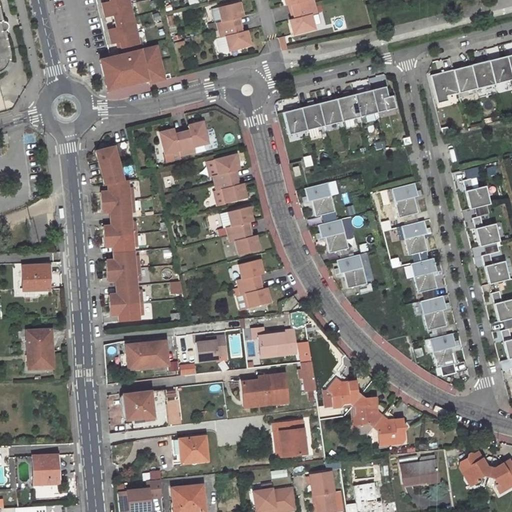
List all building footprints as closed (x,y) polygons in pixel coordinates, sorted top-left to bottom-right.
[(164,79),(156,46),(140,50),(127,0),(109,0),(109,1),(101,3),(105,18),(113,16),(116,27),(108,29),(111,44),(116,43),(120,42),(123,55),(119,55),(100,60),(101,64),(104,76),(106,75),(112,88),(112,89),(126,85),(147,80),(148,83),(164,79)] [(293,11),(313,6),(311,0),(306,0),(284,0),(286,6),(291,4),(293,11)] [(219,8),(222,22),(216,23),(218,29),(239,24),(237,17),(243,16),(240,3),(219,8)] [(293,34),(314,29),(310,14),(315,13),(313,7),(313,6),(293,11),(295,18),(289,19),(293,34)] [(0,72),(2,72),(5,68),(8,63),(9,57),(0,19),(0,72)] [(225,35),(228,50),(250,45),(246,29),(240,30),(239,24),(218,29),(219,36),(225,35)] [(511,80),(506,56),(488,61),(494,84),(511,80)] [(494,84),(488,61),(470,65),(476,88),(494,84)] [(476,88),(470,65),(452,70),(458,93),(476,88)] [(458,93),(452,70),(430,75),(437,103),(448,100),(447,96),(458,93)] [(106,75),(104,76),(106,89),(112,88),(106,75)] [(395,108),(392,96),(387,97),(385,86),(371,90),(376,112),(391,109),(395,108)] [(376,112),(371,90),(353,94),(359,117),(376,112)] [(359,117),(353,94),(335,99),(341,121),(359,117)] [(341,121),(335,99),(318,103),(323,126),(339,122),(341,121)] [(323,126),(318,103),(300,108),(306,130),(323,126)] [(306,130),(300,108),(282,112),(288,135),(306,130)] [(193,147),(207,143),(202,122),(187,126),(188,131),(182,133),(187,153),(194,152),(193,147)] [(164,154),(178,150),(179,155),(187,153),(182,133),(175,134),(174,129),(159,133),(164,154)] [(115,147),(97,152),(101,169),(119,164),(115,147)] [(178,150),(164,154),(166,161),(180,158),(179,155),(178,150)] [(235,155),(213,160),(218,174),(212,176),(214,183),(235,178),(233,171),(238,169),(235,155)] [(206,162),(209,176),(212,176),(218,174),(213,160),(206,162)] [(101,169),(105,185),(109,185),(123,181),(119,164),(101,169)] [(478,176),(476,167),(464,170),(466,179),(470,178),(478,176)] [(221,189),(224,203),(245,198),(242,183),(237,185),(235,178),(214,183),(216,190),(221,189)] [(472,189),(470,178),(466,179),(462,180),(465,191),(472,189)] [(123,181),(109,185),(109,192),(101,193),(101,203),(134,201),(133,188),(129,189),(128,181),(123,181)] [(334,212),(327,183),(304,188),(306,196),(307,202),(311,201),(315,216),(321,215),(331,212),(334,212)] [(417,196),(416,191),(414,183),(391,189),(398,218),(401,217),(414,214),(417,213),(413,197),(417,196)] [(489,204),(485,186),(472,189),(465,191),(469,209),(473,208),(485,205),(489,204)] [(216,190),(213,191),(217,205),(224,203),(221,189),(216,190)] [(134,201),(101,203),(102,213),(110,212),(110,219),(131,218),(130,213),(134,213),(134,201)] [(488,214),(485,205),(473,208),(476,217),(479,216),(488,214)] [(248,207),(227,212),(231,226),(226,227),(228,235),(249,230),(247,223),(252,221),(248,207)] [(223,228),(226,227),(231,226),(227,212),(219,214),(223,228)] [(333,221),(331,212),(321,215),(324,223),(333,221)] [(416,222),(414,214),(405,216),(407,224),(416,222)] [(482,226),(479,216),(476,217),(471,218),(474,228),(482,226)] [(103,226),(103,237),(136,235),(135,222),(131,222),(131,218),(110,219),(111,226),(103,226)] [(347,248),(340,219),(333,221),(324,223),(317,225),(319,233),(320,238),(324,237),(328,253),(338,250),(347,248)] [(427,251),(423,235),(426,234),(425,229),(423,220),(400,226),(407,256),(414,254),(423,252),(427,251)] [(499,241),(494,223),(482,226),(474,228),(479,247),(483,246),(495,242),(499,241)] [(229,242),(234,241),(238,255),(259,250),(255,235),(250,237),(249,230),(228,235),(229,242)] [(136,235),(103,237),(104,247),(112,246),(112,253),(133,252),(132,248),(136,247),(136,235)] [(497,251),(495,242),(483,246),(485,254),(489,253),(497,251)] [(350,256),(348,248),(347,248),(338,250),(341,259),(350,256)] [(105,260),(106,270),(138,268),(137,256),(133,256),(133,252),(112,253),(113,260),(105,260)] [(426,260),(423,252),(414,254),(416,262),(426,260)] [(491,264),(489,253),(485,254),(481,255),(483,266),(491,264)] [(365,284),(358,255),(350,256),(341,259),(335,260),(337,268),(338,274),(342,273),(346,288),(357,286),(365,284)] [(436,288),(432,272),(436,271),(435,266),(432,258),(426,260),(416,262),(410,264),(417,293),(436,288)] [(238,264),(241,279),(236,280),(238,287),(259,282),(257,275),(262,274),(259,259),(238,264)] [(508,279),(503,261),(491,264),(483,266),(488,284),(492,283),(504,280),(508,279)] [(47,264),(21,265),(22,289),(48,288),(47,264)] [(138,268),(106,270),(106,281),(114,280),(115,287),(135,285),(135,281),(139,281),(138,268)] [(507,289),(504,280),(492,283),(495,292),(498,291),(507,289)] [(245,293),(249,307),(270,302),(266,288),(261,289),(259,282),(238,287),(240,295),(245,293)] [(369,292),(367,283),(365,284),(357,286),(359,294),(369,292)] [(107,294),(108,304),(140,302),(139,289),(135,290),(135,285),(115,287),(115,293),(107,294)] [(501,301),(498,291),(495,292),(490,293),(493,304),(501,301)] [(245,293),(240,295),(237,295),(241,309),(249,307),(245,293)] [(446,326),(442,310),(445,309),(444,304),(442,296),(419,301),(426,331),(446,326)] [(511,298),(501,301),(493,304),(497,322),(502,321),(511,317),(511,298)] [(140,302),(108,304),(109,314),(116,314),(117,321),(137,320),(137,315),(141,315),(140,302)] [(291,327),(304,326),(302,312),(289,313),(291,327)] [(511,327),(511,317),(502,321),(504,330),(507,329),(511,327)] [(251,329),(252,339),(257,339),(257,337),(282,335),(282,337),(293,337),(292,331),(262,333),(262,328),(251,329)] [(26,330),(28,368),(49,367),(48,353),(48,340),(51,340),(50,329),(26,330)] [(510,339),(507,329),(504,330),(500,331),(502,341),(510,339)] [(455,363),(451,348),(455,347),(454,341),(451,333),(429,339),(436,368),(455,363)] [(258,357),(294,354),(293,337),(282,337),(282,335),(257,337),(257,339),(258,357)] [(197,361),(217,359),(216,356),(225,355),(224,336),(214,337),(214,341),(206,342),(195,343),(197,361)] [(511,338),(510,339),(502,341),(507,359),(511,358),(511,357),(511,338)] [(127,368),(127,369),(167,365),(164,341),(125,345),(126,359),(127,368)] [(303,362),(307,390),(317,389),(313,361),(303,362)] [(180,375),(194,372),(192,362),(178,365),(180,375)] [(243,400),(273,398),(273,404),(287,403),(284,374),(270,375),(271,379),(241,382),(243,400)] [(357,384),(341,386),(341,383),(335,378),(327,388),(331,392),(333,406),(339,406),(342,403),(350,402),(353,404),(354,405),(361,396),(358,393),(357,384)] [(149,392),(122,395),(125,419),(152,416),(149,392)] [(355,425),(370,423),(375,427),(383,416),(378,412),(374,412),(372,397),(363,397),(361,396),(354,405),(356,406),(357,413),(354,416),(355,425)] [(273,398),(243,400),(244,407),(273,404),(273,398)] [(405,421),(388,423),(388,420),(383,416),(375,427),(378,429),(380,444),(389,443),(388,441),(407,438),(406,428),(407,427),(405,425),(405,421)] [(147,421),(125,423),(126,431),(148,429),(147,421)] [(278,431),(281,457),(304,454),(301,421),(272,424),(273,432),(278,431)] [(204,461),(202,436),(176,439),(178,463),(204,461)] [(475,452),(482,469),(485,468),(478,451),(475,452)] [(482,469),(475,452),(472,453),(469,452),(467,456),(459,460),(465,472),(463,476),(466,484),(474,481),(476,477),(481,475),(486,477),(489,469),(485,468),(482,469)] [(56,455),(32,456),(34,484),(43,484),(43,479),(57,479),(56,455)] [(43,484),(61,483),(59,455),(56,455),(57,479),(43,479),(43,484)] [(456,461),(463,476),(465,472),(459,460),(456,461)] [(435,462),(401,466),(403,485),(437,481),(435,462)] [(494,473),(511,466),(509,463),(492,470),(494,473)] [(511,466),(494,473),(492,470),(489,469),(486,477),(489,478),(492,484),(491,487),(495,495),(502,492),(504,488),(511,484),(511,467),(511,466)] [(329,471),(308,475),(311,495),(314,495),(315,501),(316,511),(332,511),(335,511),(329,471)] [(474,481),(484,484),(486,477),(481,475),(476,477),(474,481)] [(147,488),(126,491),(126,494),(128,511),(150,509),(148,498),(161,497),(159,479),(146,480),(147,488)] [(262,489),(252,490),(255,509),(273,507),(273,511),(277,511),(288,511),(286,488),(271,490),(270,483),(261,484),(262,489)] [(204,511),(201,485),(170,488),(172,506),(177,506),(178,511),(204,511)] [(292,488),(286,488),(288,511),(295,510),(292,488)] [(120,511),(128,511),(126,494),(118,495),(120,511)]
